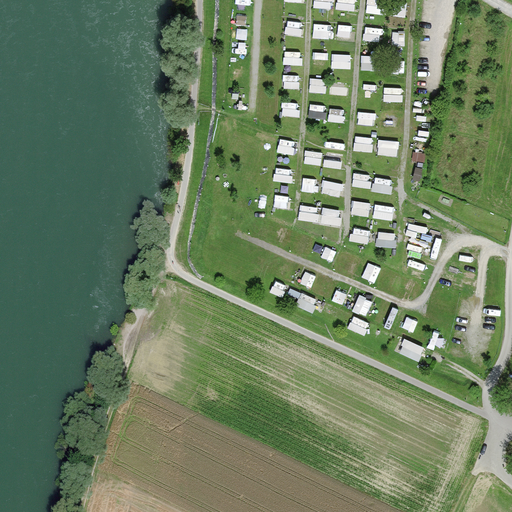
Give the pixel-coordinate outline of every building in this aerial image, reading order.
[(335,10),(334,0),(315,0),(315,10),(335,10)] [(355,13),(357,0),(338,0),(337,10),(355,13)] [(267,33),(278,34),(279,22),(268,22),(267,33)] [(302,36),(303,25),(289,23),(288,35),(302,36)] [(314,38),(331,38),(331,25),(314,25),(314,38)] [(352,41),(353,28),(339,27),(338,40),(352,41)] [(366,30),(365,43),(381,43),(381,30),(366,30)] [(394,46),(407,46),(406,32),(393,32),(394,46)] [(332,69),(348,70),(349,57),(332,56),(332,69)] [(362,57),(362,71),(375,71),(375,57),(362,57)] [(284,76),(285,91),(300,90),(300,76),(284,76)] [(311,79),(311,93),(326,94),(326,80),(311,79)] [(331,97),(348,98),(348,85),(332,84),(331,97)] [(386,89),(385,103),(403,103),(403,90),(386,89)] [(263,105),(263,115),(275,115),(276,105),(263,105)] [(310,119),(326,120),(326,106),(311,106),(310,119)] [(301,108),(284,107),(284,117),(301,117),(301,108)] [(359,127),(376,128),(376,114),(359,113),(359,127)] [(345,123),(346,115),(332,114),(331,122),(345,123)] [(356,136),(354,151),(373,154),(376,139),(356,136)] [(282,141),(279,152),(293,155),(296,144),(282,141)] [(400,157),(400,142),(380,141),(379,156),(400,157)] [(306,165),(323,166),(324,153),(307,152),(306,165)] [(341,171),(345,158),(328,153),(325,167),(341,171)] [(414,161),(426,163),(427,155),(415,153),(414,161)] [(423,186),(423,168),(408,167),(408,185),(423,186)] [(276,182),(291,184),(292,175),(276,174),(276,182)] [(392,196),(394,181),(375,179),(373,193),(392,196)] [(320,193),(320,180),(304,180),(304,193),(320,193)] [(325,181),(322,194),(341,199),(345,186),(325,181)] [(372,189),(373,182),(355,181),(354,188),(372,189)] [(353,216),(371,217),(372,203),(354,202),(353,216)] [(393,220),(395,208),(376,205),(374,217),(393,220)] [(300,222),(319,224),(320,209),(302,206),(300,222)] [(324,208),(321,224),(340,228),(343,212),(324,208)] [(354,229),(352,243),(369,245),(371,230),(354,229)] [(378,248),(397,249),(397,234),(378,233),(378,248)] [(301,284),(311,289),(316,279),(306,273),(301,284)] [(328,281),(323,292),(334,297),(339,286),(328,281)] [(276,283),(272,293),(283,298),(287,288),(276,283)] [(314,314),(319,300),(292,291),(290,296),(301,299),(298,308),(314,314)] [(420,363),(426,349),(406,340),(400,354),(420,363)]
